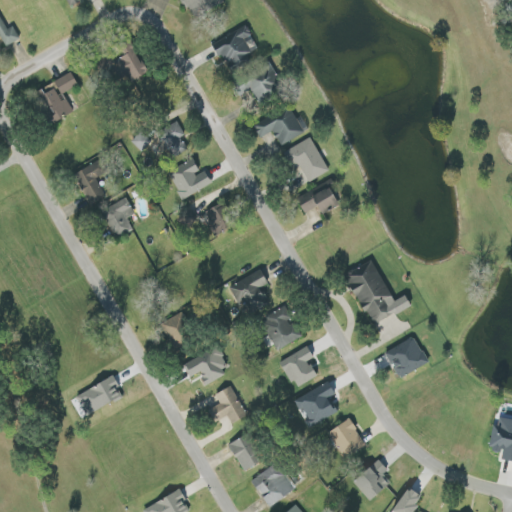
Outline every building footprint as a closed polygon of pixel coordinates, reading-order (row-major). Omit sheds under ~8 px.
[(64,0),(68,8),(82,1),(81,0),(64,0)] [(182,0),(192,18),(223,4),(220,0),(182,0)] [(19,40),(13,27),(6,30),(0,17),(0,36),(5,47),(19,40)] [(229,72),(252,59),(249,53),(257,48),(245,26),(213,44),(229,72)] [(247,79),(257,104),(284,93),(274,68),(247,79)] [(54,82),(61,95),(78,86),(71,73),(54,82)] [(43,96),(57,122),(71,113),(57,88),(43,96)] [(273,132),(280,146),(309,132),(301,118),(296,121),(290,109),(256,125),(262,138),(273,132)] [(181,137),(184,136),(178,123),(161,130),(172,157),(187,151),(181,137)] [(151,143),(139,130),(129,141),(140,153),(151,143)] [(308,183),(329,172),(311,139),(283,153),(293,172),(300,168),(308,183)] [(96,179),(107,173),(101,161),(75,173),(91,206),(106,199),(96,179)] [(213,185),(205,170),(200,173),(194,161),(169,174),(182,201),(213,185)] [(305,214),(319,207),(322,214),(343,205),(332,182),(298,197),(305,214)] [(127,220),(135,215),(127,199),(102,213),(117,241),(134,232),(127,220)] [(202,217),(212,236),(228,227),(223,218),(229,215),(224,205),(202,217)] [(187,228),(197,218),(188,209),(178,220),(187,228)] [(394,302),(373,262),(347,276),(374,327),(411,307),(406,296),(394,302)] [(237,306),(242,304),(247,315),(269,304),(261,288),(268,285),(262,271),(228,287),(237,306)] [(170,315),(168,339),(188,340),(189,316),(170,315)] [(302,339),(294,317),(268,326),(276,348),(302,339)] [(429,363),(415,337),(386,352),(400,378),(429,363)] [(186,364),(193,376),(199,372),(206,384),(231,369),(216,345),(186,364)] [(280,362),(296,389),(318,376),(310,360),(315,357),(308,346),(280,362)] [(112,375),(76,397),(89,417),(124,395),(112,375)] [(331,397),(336,395),(330,383),(296,398),(304,417),(313,413),(317,422),(337,413),(331,397)] [(215,394),(219,405),(209,409),(215,422),(228,416),(231,423),(246,417),(233,386),(215,394)] [(501,459),(511,460),(511,419),(496,417),(490,449),(502,452),(501,459)] [(367,444),(349,418),(328,433),(347,459),(367,444)] [(229,444),(244,471),(265,460),(250,433),(229,444)] [(388,471),(380,461),(353,482),(369,502),(390,485),(382,476),(388,471)] [(251,481),(270,508),(296,490),(277,463),(251,481)] [(422,495),(410,486),(392,511),(414,511),(420,504),(417,502),(422,495)] [(142,509),(144,511),(187,511),(191,510),(181,490),(142,509)]
